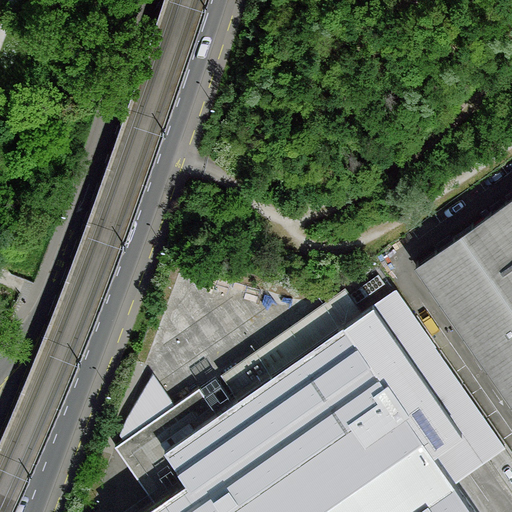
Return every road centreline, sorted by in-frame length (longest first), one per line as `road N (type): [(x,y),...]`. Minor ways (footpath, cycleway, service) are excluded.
road 1 (primary): [(30,511),(213,0)]
road 2 (primary): [(156,0),(29,346)]
road 3 (track): [(283,226),(381,179),(511,68)]
road 4 (track): [(283,226),(317,249),(354,244),(511,143)]
road 5 (track): [(164,149),(224,178),(283,226)]
